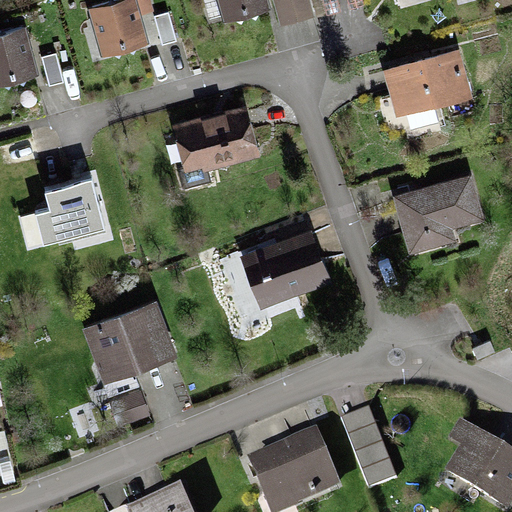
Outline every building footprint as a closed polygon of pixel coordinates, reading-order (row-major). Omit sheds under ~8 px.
[(143,0),(135,0),(90,12),(102,57),(143,46),(135,16),(147,13),(143,0)] [(262,0),(217,0),(223,20),(264,9),(262,0)] [(303,0),(273,0),(280,25),(308,18),(303,0)] [(24,32),(0,37),(0,87),(36,78),(24,32)] [(458,56),(383,77),(395,121),(471,100),(458,56)] [(246,111),(172,129),(184,178),(258,160),(246,111)] [(470,180),(399,201),(414,253),(451,242),(448,231),(482,221),(470,180)] [(94,181),(43,195),(55,243),(107,230),(94,181)] [(311,236),(246,262),(264,308),(329,283),(311,236)] [(157,306),(87,332),(106,383),(175,358),(157,306)] [(463,452),(449,476),(510,511),(511,511),(511,458),(459,428),(449,444),(463,452)] [(315,438),(249,463),(267,511),(276,511),(335,490),(315,438)] [(184,511),(177,495),(136,511),(184,511)]
